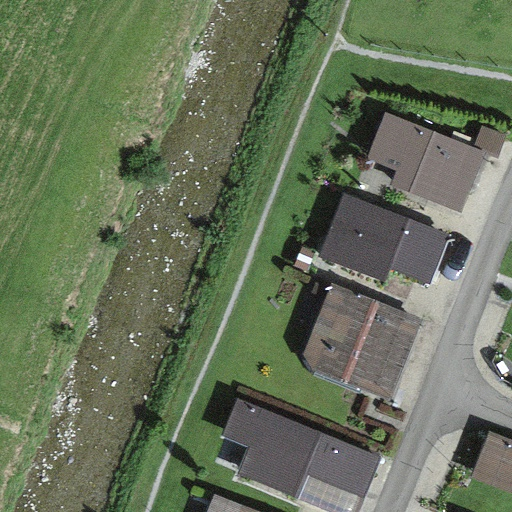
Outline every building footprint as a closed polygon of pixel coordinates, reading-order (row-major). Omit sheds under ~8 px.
[(370,160),(400,171),(393,191),(462,217),(486,155),(387,117),(370,160)] [(391,275),(435,288),(453,229),(340,196),(321,261),(389,282),(391,275)] [(301,372),(397,402),(424,316),(328,286),(301,372)] [(221,435),(251,447),(240,476),(329,511),(360,511),(382,458),(236,399),(221,435)] [(265,511),(214,491),(205,511),(265,511)]
